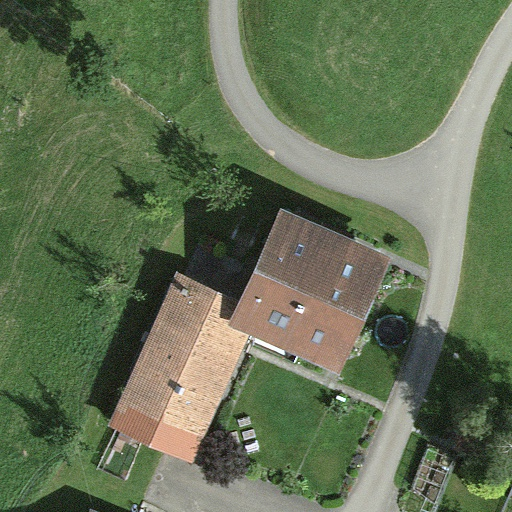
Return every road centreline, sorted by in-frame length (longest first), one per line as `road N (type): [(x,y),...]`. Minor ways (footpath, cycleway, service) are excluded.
road 1 (residential): [(511,32),(466,130),(427,348),(358,511)]
road 2 (track): [(224,0),(228,78),(259,135),(310,169),(372,189),(453,195)]
